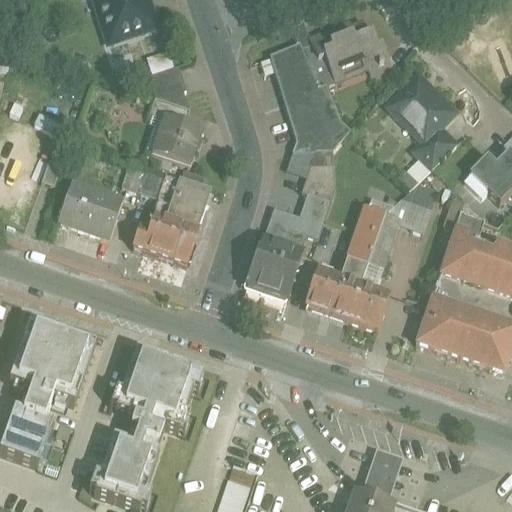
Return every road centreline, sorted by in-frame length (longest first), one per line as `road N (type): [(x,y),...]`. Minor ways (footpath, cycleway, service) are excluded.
road 1 (residential): [(204,333),(511,439)]
road 2 (residential): [(210,32),(249,153),(242,212),(204,333)]
road 3 (residential): [(0,264),(204,333)]
road 4 (residential): [(384,0),(488,112)]
